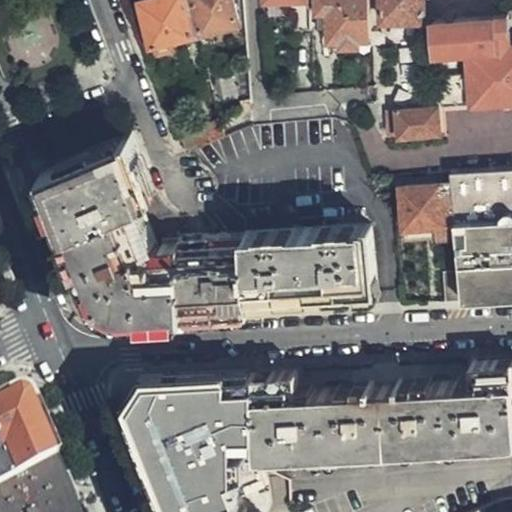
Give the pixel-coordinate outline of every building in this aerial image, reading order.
[(168,40),(196,33),(190,7),(186,8),(183,0),(138,0),(150,44),(154,43),(158,54),(171,51),(168,40)] [(190,7),(196,33),(228,24),(237,22),(231,0),(193,0),(194,6),(190,7)] [(306,0),(288,0),(288,7),(289,7),(289,8),(291,8),(296,8),(311,8),(306,0)] [(328,45),(370,44),(368,0),(315,0),(317,40),(327,39),(328,45)] [(421,19),(421,0),(382,0),(382,19),(421,19)] [(311,8),(296,8),(297,27),(312,27),(311,8)] [(439,97),(440,106),(511,99),(511,45),(511,46),(509,17),(432,23),(439,97)] [(383,111),(385,136),(437,132),(435,107),(383,111)] [(197,145),(221,137),(217,119),(192,129),(197,145)] [(53,204),(65,233),(141,199),(154,193),(130,134),(40,173),(53,204)] [(511,168),(448,171),(449,182),(453,223),(455,236),(458,270),(462,300),(511,296),(511,168)] [(399,186),(402,228),(453,223),(449,182),(399,186)] [(128,318),(184,314),(180,238),(164,240),(160,246),(156,244),(157,240),(141,199),(65,233),(88,292),(128,318)] [(453,223),(402,228),(403,240),(455,236),(453,223)] [(372,226),(246,233),(249,302),(267,302),(267,299),(267,291),(359,287),(375,286),(372,226)] [(180,238),(184,314),(250,311),(249,302),(246,233),(243,233),(182,237),(180,238)] [(444,271),(446,301),(462,300),(458,270),(444,271)] [(359,287),(267,291),(267,299),(376,294),(375,286),(359,287)] [(267,302),(249,302),(250,311),(267,310),(267,302)] [(295,369),(256,371),(257,399),(260,449),(511,437),(511,356),(471,359),(473,390),(427,392),(426,377),(402,377),(403,381),(378,382),(377,379),(352,379),(353,395),(300,397),(299,388),(296,387),(295,369)] [(257,399),(256,371),(239,372),(241,400),(257,399)] [(241,400),(239,372),(148,377),(132,402),(151,448),(211,433),(242,425),(241,400)] [(242,425),(211,433),(151,448),(178,511),(201,511),(242,496),(229,463),(260,449),(257,399),(241,400),(242,425)] [(25,408),(19,403),(12,404),(0,410),(0,495),(52,469),(25,408)] [(69,511),(52,469),(0,495),(0,511),(69,511)] [(248,511),(242,496),(201,511),(248,511)]
